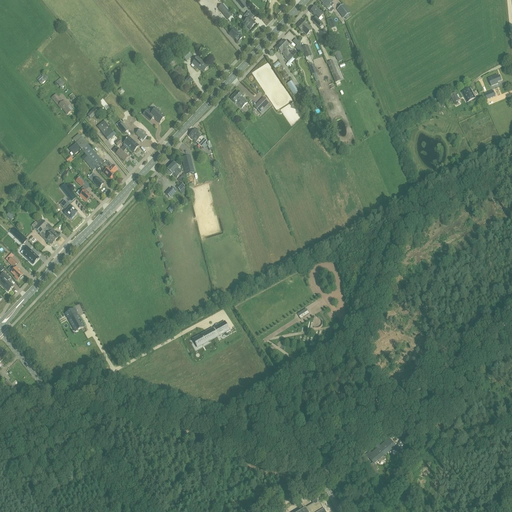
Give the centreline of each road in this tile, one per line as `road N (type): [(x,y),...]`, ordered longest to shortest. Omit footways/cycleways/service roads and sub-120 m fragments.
road 1 (unclassified): [(339,511),(306,469),(49,392),(0,331)]
road 2 (secondary): [(36,286),(304,0)]
road 3 (track): [(511,314),(316,475)]
road 4 (track): [(140,511),(52,393)]
